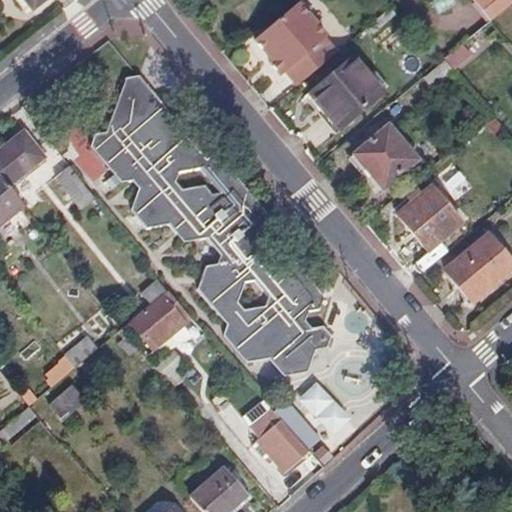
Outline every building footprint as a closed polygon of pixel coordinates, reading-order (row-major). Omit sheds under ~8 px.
[(43,0),(19,0),(30,11),(43,0)] [(491,22),(511,4),(511,0),(477,0),(475,2),(491,22)] [(288,69),(299,83),(338,52),(326,38),(329,36),(301,1),(257,37),(273,57),(270,59),(283,74),(288,69)] [(451,69),(469,57),(461,43),(442,55),(451,69)] [(343,129),(386,92),(357,57),(313,93),(343,129)] [(423,82),(431,92),(452,74),(444,64),(423,82)] [(172,128),(164,152),(152,153),(131,127),(135,114),(147,114),(155,90),(140,73),(128,74),(105,133),(98,132),(94,144),(123,178),(133,177),(141,187),(134,208),(150,226),(170,222),(182,238),(208,234),(222,252),(218,264),(207,267),(199,288),(229,322),(223,335),(244,360),(267,355),(282,374),(307,370),(314,350),(325,349),(330,337),(322,327),(311,328),(304,322),(307,310),(320,309),(325,296),(259,216),(260,205),(196,125),(172,128)] [(385,189),(419,160),(390,125),(355,154),(385,189)] [(27,130),(0,152),(0,173),(11,187),(49,157),(27,130)] [(486,147),(495,139),(488,131),(479,138),(486,147)] [(96,194),(73,166),(59,177),(83,206),(96,194)] [(11,187),(0,173),(0,221),(24,203),(11,187)] [(465,222),(435,186),(401,215),(430,250),(465,222)] [(117,214),(125,208),(118,199),(110,205),(117,214)] [(471,297),(511,262),(511,256),(492,233),(447,269),(471,297)] [(140,294),(149,305),(165,291),(156,280),(140,294)] [(149,305),(131,320),(154,347),(192,315),(169,288),(165,291),(149,305)] [(141,348),(123,327),(106,341),(112,348),(120,341),(133,356),(141,348)] [(69,354),(78,365),(94,351),(100,346),(88,333),(66,351),(69,354)] [(157,362),(169,378),(189,362),(177,346),(157,362)] [(104,363),(94,351),(78,365),(88,377),(104,363)] [(54,384),(78,365),(69,354),(45,374),(54,384)] [(90,400),(75,382),(50,403),(65,421),(90,400)] [(22,391),(32,404),(39,398),(28,386),(22,391)] [(224,410),(233,402),(224,391),(215,399),(224,410)] [(275,410),(308,449),(322,438),(288,399),(275,410)] [(0,446),(40,413),(32,404),(0,429),(0,446)] [(284,470),(308,449),(275,410),(271,406),(251,424),(252,426),(261,435),(257,439),(284,470)] [(257,439),(261,435),(252,426),(248,429),(257,439)] [(466,468),(453,451),(436,465),(451,481),(466,468)] [(225,466),(190,495),(204,511),(231,511),(251,495),(225,466)]
